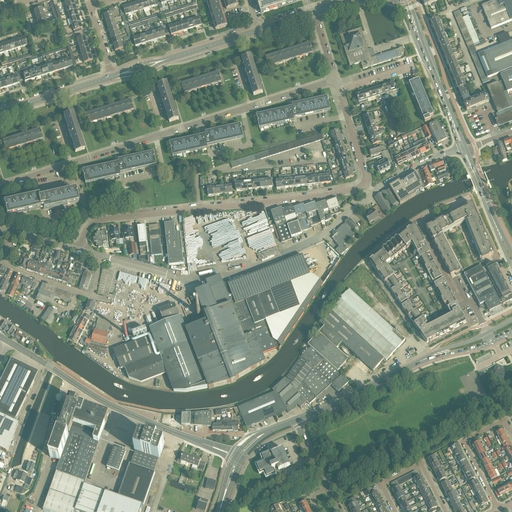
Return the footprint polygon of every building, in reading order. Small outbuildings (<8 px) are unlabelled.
[(143,10),(149,8),(147,0),(141,2),(143,10)] [(158,5),(156,0),(154,0),(153,0),(147,0),(149,8),(158,5)] [(209,8),(221,5),(219,0),(216,1),(211,3),(207,4),(209,8)] [(261,13),(300,0),(264,0),(257,2),(261,13)] [(511,2),(511,0),(498,0),(482,7),(492,30),(510,22),(511,22),(511,2)] [(137,12),(143,10),(141,2),(135,4),(137,12)] [(227,10),(239,6),(237,2),(225,6),(227,10)] [(132,14),(137,12),(135,4),(129,6),(132,14)] [(68,13),(76,11),(74,5),(66,7),(68,13)] [(221,5),(209,8),(210,13),(222,9),(221,5)] [(126,16),(132,14),(129,6),(123,8),(126,16)] [(35,17),(44,15),(42,9),(33,11),(35,17)] [(211,17),(224,13),(222,9),(210,13),(211,17)] [(70,19),(78,17),(76,11),(68,13),(70,19)] [(114,19),(112,13),(104,16),(106,22),(114,19)] [(213,21),(225,18),(224,13),(211,17),(213,21)] [(37,23),(46,21),(44,15),(35,17),(37,23)] [(70,19),(67,20),(69,26),(71,25),(80,23),(78,17),(70,19)] [(192,20),(195,28),(201,26),(199,18),(192,20)] [(214,26),(226,22),(225,18),(213,21),(214,26)] [(116,25),(114,19),(106,22),(108,28),(116,25)] [(189,30),(195,28),(192,20),(186,21),(189,30)] [(432,22),(431,23),(433,29),(435,33),(434,33),(435,35),(436,35),(439,42),(440,45),(447,42),(446,40),(443,31),(442,30),(438,20),(433,21),(432,22)] [(39,29),(48,27),(46,21),(37,23),(39,29)] [(186,21),(181,23),(183,32),(189,30),(186,21)] [(224,28),(228,26),(226,22),(214,26),(216,30),(219,29),(219,30),(224,28)] [(80,23),(71,25),(73,31),(74,31),(74,33),(82,31),(81,29),(82,29),(80,23)] [(177,34),(183,32),(181,23),(175,25),(177,34)] [(110,34),(118,31),(116,25),(108,28),(110,34)] [(171,36),(177,34),(175,25),(166,28),(168,34),(171,33),(171,36)] [(166,28),(165,26),(160,28),(160,30),(157,31),(159,39),(165,37),(165,35),(168,34),(166,28)] [(157,31),(156,28),(150,30),(151,33),(153,41),(159,39),(157,31)] [(361,28),(339,35),(349,66),(358,63),(360,63),(362,69),(373,66),(395,59),(397,58),(401,57),(400,53),(404,52),(402,46),(398,48),(398,49),(390,52),(375,56),(375,57),(373,54),(371,49),(369,50),(368,50),(362,32),(361,28)] [(118,31),(110,34),(112,39),(120,37),(118,31)] [(148,43),(153,41),(151,33),(145,35),(148,43)] [(511,68),(511,41),(511,42),(507,34),(497,38),(501,47),(478,56),(479,59),(480,62),(481,65),(482,67),(483,70),(485,73),(486,76),(487,79),(488,78),(511,69),(511,68)] [(142,45),(148,43),(145,35),(139,37),(142,45)] [(78,45),(86,43),(84,37),(76,39),(78,45)] [(120,37),(112,39),(113,45),(122,43),(120,37)] [(136,47),(142,45),(139,37),(133,39),(136,47)] [(18,40),(21,48),(27,46),(24,38),(18,40)] [(15,50),(21,48),(18,40),(12,41),(15,50)] [(9,52),(15,50),(12,41),(6,43),(9,52)] [(447,42),(440,45),(444,55),(443,56),(444,57),(444,58),(445,58),(446,61),(449,68),(456,65),(455,62),(452,54),(452,53),(448,45),(447,42)] [(3,54),(9,52),(6,43),(0,45),(3,54)] [(80,51),(88,49),(86,43),(78,45),(80,51)] [(122,43),(113,45),(115,51),(124,49),(122,43)] [(311,47),(310,47),(309,43),(265,57),(268,67),(312,53),(311,48),(311,47)] [(82,57),(90,55),(88,49),(80,51),(82,57)] [(84,63),(92,61),(90,55),(82,57),(84,63)] [(247,77),(257,74),(251,56),(242,59),(242,61),(247,77)] [(66,69),(63,61),(63,58),(57,60),(57,62),(60,71),(66,69)] [(63,61),(66,69),(72,67),(70,59),(63,61)] [(49,65),(46,66),(48,75),(54,73),(51,64),(52,64),(51,61),(48,62),(49,65)] [(54,73),(60,71),(57,62),(52,64),(51,64),(54,73)] [(456,65),(449,68),(453,78),(452,78),(453,79),(453,80),(454,80),(455,82),(456,84),(457,87),(458,90),(459,90),(465,88),(466,88),(466,87),(464,84),(461,76),(461,75),(457,67),(456,65)] [(43,76),(48,75),(46,66),(40,68),(43,76)] [(34,70),(33,68),(31,68),(32,70),(28,72),(31,80),(37,78),(34,70)] [(37,78),(43,76),(40,68),(34,70),(37,78)] [(505,93),(507,92),(511,90),(511,68),(511,69),(511,70),(500,74),(503,80),(500,81),(502,84),(505,93)] [(31,80),(28,72),(27,69),(18,72),(19,75),(21,81),(24,80),(24,82),(31,80)] [(220,75),(219,76),(218,72),(181,84),(184,93),(221,82),(220,77),(220,76),(220,75)] [(253,96),(263,93),(257,74),(247,77),(252,92),(253,96)] [(9,75),(3,77),(7,88),(13,86),(10,77),(9,75)] [(18,82),(21,81),(19,75),(16,76),(16,75),(10,77),(13,86),(19,84),(18,82)] [(429,117),(433,115),(419,79),(417,80),(414,81),(413,81),(413,82),(409,83),(424,119),(423,119),(425,123),(430,121),(430,119),(429,117)] [(511,104),(507,92),(505,93),(502,84),(500,81),(487,87),(497,113),(498,114),(498,118),(498,119),(496,119),(499,125),(511,120),(511,104)] [(163,104),(173,101),(167,83),(157,86),(158,88),(163,104)] [(388,85),(387,85),(390,92),(391,95),(392,98),(394,97),(393,92),(396,90),(396,89),(395,86),(394,84),(394,83),(388,85)] [(387,85),(381,87),(383,94),(384,94),(385,97),(388,96),(389,99),(392,98),(391,95),(390,92),(387,85)] [(381,87),(375,89),(379,102),(382,101),(381,98),(385,97),(384,94),(383,94),(381,87)] [(465,88),(459,90),(460,93),(460,94),(461,96),(461,97),(462,98),(463,101),(464,102),(464,103),(464,104),(469,102),(470,101),(470,100),(467,94),(466,91),(465,88)] [(377,103),(379,102),(375,89),(369,91),(371,98),(375,97),(377,103)] [(368,100),(371,98),(369,91),(363,93),(365,100),(366,103),(367,106),(369,105),(368,102),(368,100)] [(355,103),(365,100),(363,93),(356,95),(357,98),(354,99),(355,103)] [(467,111),(489,102),(486,94),(464,104),(467,111)] [(282,110),(256,116),(256,117),(259,127),(293,120),(292,118),(327,110),(330,109),(327,99),(327,97),(292,105),(292,106),(289,107),(289,108),(282,110)] [(133,103),(132,103),(131,100),(87,113),(90,123),(134,109),(132,104),(133,104),(133,103)] [(169,122),(179,119),(173,101),(163,104),(168,119),(169,122)] [(69,134),(79,131),(73,113),(63,116),(64,118),(69,134)] [(365,124),(373,121),(371,115),(363,117),(365,124)] [(367,130),(375,127),(373,121),(365,124),(367,130)] [(434,123),(429,126),(438,144),(446,140),(443,133),(442,133),(437,122),(434,124),(434,123)] [(206,145),(243,137),(241,126),(203,134),(203,137),(170,144),(172,155),(206,148),(206,145)] [(427,126),(423,128),(426,135),(428,139),(432,137),(427,126)] [(369,136),(377,134),(375,127),(367,130),(369,136)] [(41,132),(40,133),(39,129),(2,141),(5,150),(42,139),(41,134),(41,133),(41,132)] [(332,139),(340,137),(338,130),(330,132),(332,139)] [(75,153),(84,150),(79,131),(69,134),(74,149),(75,153)] [(377,136),(380,135),(384,134),(383,132),(380,133),(377,134),(369,136),(371,142),(372,142),(373,145),(381,142),(380,139),(379,140),(377,136)] [(334,145),(342,142),(340,137),(332,139),(334,145)] [(424,139),(420,141),(425,152),(430,150),(424,139)] [(420,141),(415,143),(421,155),(425,152),(420,141)] [(333,152),(344,148),(342,142),(334,145),(335,148),(332,149),(333,152)] [(416,157),(421,155),(415,143),(413,144),(414,147),(412,148),(416,157)] [(498,144),(497,144),(498,147),(502,162),(507,160),(507,159),(505,154),(502,145),(501,143),(498,144)] [(371,156),(381,153),(379,146),(369,149),(370,152),(369,152),(370,155),(371,155),(371,156)] [(416,157),(412,148),(410,149),(408,146),(406,147),(412,159),(416,157)] [(405,152),(403,153),(407,161),(412,159),(406,147),(404,148),(405,152)] [(338,157),(346,154),(344,148),(333,152),(334,154),(337,153),(338,157)] [(400,153),(399,151),(397,152),(402,163),(407,161),(403,153),(403,152),(400,153)] [(396,155),(391,157),(393,161),(395,160),(398,165),(402,163),(397,152),(395,153),(396,155)] [(119,173),(157,164),(154,153),(116,162),(116,164),(83,172),(86,183),(120,175),(119,173)] [(337,163),(348,160),(346,154),(338,157),(339,160),(336,161),(337,163)] [(388,164),(391,162),(388,154),(383,155),(385,160),(376,165),(380,173),(390,168),(388,164)] [(342,168),(350,166),(348,160),(337,163),(338,166),(341,165),(342,168)] [(433,164),(429,166),(431,172),(435,171),(445,167),(442,160),(437,162),(433,164)] [(339,172),(340,175),(351,171),(350,166),(342,168),(343,171),(339,172)] [(427,181),(432,179),(427,166),(418,171),(422,181),(426,179),(427,181)] [(435,177),(447,173),(445,167),(435,171),(436,176),(435,177)] [(399,181),(389,187),(393,194),(398,202),(400,205),(403,203),(411,198),(416,195),(415,194),(419,191),(423,189),(418,173),(401,183),(399,181)] [(434,178),(432,179),(433,183),(435,182),(436,182),(437,186),(441,184),(439,180),(448,176),(447,173),(435,177),(434,178)] [(273,179),(271,179),(268,179),(268,177),(265,178),(266,187),(272,187),(272,186),(273,186),(273,179)] [(242,190),(241,182),(237,182),(237,179),(233,180),(233,186),(235,186),(236,191),(242,190)] [(426,179),(422,181),(425,188),(433,184),(433,183),(432,179),(427,181),(426,179)] [(203,186),(203,188),(203,192),(207,191),(208,196),(214,195),(213,185),(210,185),(210,186),(207,186),(207,185),(203,186)] [(389,187),(382,192),(385,197),(386,196),(394,208),(399,204),(397,201),(389,187)] [(44,210),(78,202),(76,191),(42,199),(42,196),(4,205),(6,216),(40,208),(44,207),(44,210)] [(381,193),(374,198),(385,214),(393,209),(381,193)] [(331,217),(340,213),(336,200),(326,203),(331,217)] [(326,203),(325,203),(325,202),(315,205),(317,211),(321,223),(331,219),(330,217),(331,217),(326,203)] [(321,223),(317,211),(315,205),(314,203),(304,207),(307,215),(310,227),(321,223)] [(307,215),(304,207),(303,205),(293,209),(301,232),(311,228),(310,227),(307,215)] [(461,271),(441,233),(467,219),(468,221),(466,222),(482,259),(493,255),(472,205),(426,228),(451,276),(455,273),(461,271)] [(301,232),(293,209),(292,207),(282,210),(283,213),(291,237),(301,234),(301,232)] [(283,213),(282,210),(281,208),(270,212),(274,224),(273,225),(278,240),(280,239),(281,243),(292,239),(291,237),(283,213)] [(370,223),(378,216),(373,209),(364,215),(370,223)] [(350,219),(345,223),(353,232),(358,228),(350,219)] [(481,260),(482,259),(466,222),(468,221),(467,219),(441,233),(461,271),(455,273),(457,276),(458,275),(460,274),(482,263),(481,260)] [(181,233),(176,233),(175,223),(165,224),(169,266),(184,264),(181,233)] [(336,235),(332,238),(336,243),(336,244),(337,245),(339,247),(335,250),(340,256),(344,253),(348,249),(344,245),(346,243),(346,244),(356,235),(353,232),(345,223),(343,225),(342,225),(334,233),(336,235)] [(152,256),(162,255),(159,225),(149,226),(152,256)] [(369,260),(370,262),(385,283),(402,307),(405,312),(408,316),(411,321),(414,325),(427,343),(429,342),(430,343),(432,341),(432,340),(460,326),(460,327),(463,326),(462,325),(466,323),(459,309),(458,307),(456,304),(454,299),(451,294),(449,290),(446,285),(444,280),(430,253),(415,225),(409,229),(408,228),(405,230),(407,232),(399,238),(398,237),(394,241),(390,244),(386,247),(382,251),(382,252),(373,259),(371,258),(369,260)] [(145,226),(138,227),(141,257),(139,257),(139,261),(151,264),(151,262),(150,258),(150,256),(148,256),(145,226)] [(126,239),(133,238),(132,228),(125,229),(126,239)] [(112,240),(119,239),(118,229),(111,230),(112,240)] [(104,250),(109,249),(106,231),(102,231),(102,233),(97,233),(97,235),(96,235),(96,239),(95,239),(94,240),(94,243),(95,243),(97,243),(97,247),(99,247),(99,249),(104,248),(104,250)] [(152,336),(114,351),(121,369),(124,368),(129,379),(141,383),(166,373),(173,392),(186,393),(204,389),(208,389),(231,383),(231,384),(236,381),(236,380),(256,368),(265,362),(263,354),(255,334),(269,329),(274,342),(277,344),(281,347),(324,284),(323,284),(320,281),(311,276),(304,259),(303,256),(249,277),(241,280),(239,281),(232,283),(230,284),(228,285),(227,283),(223,285),(220,276),(206,282),(209,288),(196,293),(205,316),(184,324),(181,317),(150,329),(152,336)] [(25,270),(29,258),(28,257),(28,259),(22,258),(19,268),(20,268),(25,270)] [(43,263),(43,261),(42,260),(42,259),(40,259),(39,259),(39,261),(35,273),(39,275),(41,267),(41,266),(43,266),(43,265),(42,265),(43,263)] [(39,261),(38,261),(37,262),(34,261),(31,272),(35,273),(39,261)] [(45,269),(45,267),(47,261),(46,261),(45,264),(43,263),(42,265),(43,265),(43,266),(41,266),(41,267),(39,275),(43,276),(46,269),(45,269)] [(501,307),(511,301),(511,298),(494,264),(483,270),(482,270),(501,307)] [(10,278),(13,272),(1,266),(0,267),(0,271),(6,275),(5,275),(10,278)] [(482,270),(483,270),(481,266),(464,275),(481,309),(486,307),(489,313),(501,307),(482,270)] [(54,272),(52,279),(53,279),(58,281),(61,272),(61,271),(56,269),(56,271),(55,273),(54,272)] [(64,276),(66,270),(64,270),(63,272),(61,272),(58,281),(62,282),(64,276)] [(67,284),(71,271),(68,270),(66,276),(64,276),(62,282),(67,284)] [(87,291),(92,275),(85,273),(80,289),(87,291)] [(19,283),(22,276),(16,274),(13,279),(15,279),(14,280),(19,283)] [(17,288),(19,283),(14,280),(15,279),(13,279),(11,284),(12,285),(16,287),(17,288)] [(23,293),(25,294),(28,287),(31,288),(34,281),(33,281),(33,280),(31,279),(31,280),(28,279),(23,293)] [(0,286),(0,292),(1,291),(4,293),(5,289),(8,283),(3,280),(1,284),(0,286)] [(69,303),(72,294),(42,284),(40,290),(36,300),(51,306),(54,297),(69,303)] [(349,290),(330,311),(324,318),(319,323),(324,327),(342,343),(373,372),(379,366),(384,360),(385,362),(404,341),(394,331),(395,330),(396,331),(397,330),(392,326),(390,328),(370,309),(349,290)] [(84,311),(93,313),(96,304),(87,301),(84,311)] [(163,321),(179,315),(175,305),(159,311),(163,321)] [(50,326),(58,313),(49,307),(41,320),(50,326)] [(74,328),(80,317),(76,315),(70,326),(74,328)] [(12,331),(14,328),(9,326),(8,328),(5,333),(9,336),(13,338),(16,333),(12,331)] [(337,349),(342,343),(324,327),(307,346),(310,348),(338,372),(340,369),(342,367),(343,368),(345,366),(344,364),(346,362),(349,360),(337,349)] [(269,329),(255,334),(262,352),(263,354),(277,349),(274,342),(269,329)] [(106,345),(109,334),(95,330),(94,332),(93,336),(92,340),(92,341),(106,345)] [(27,338),(25,336),(18,332),(14,338),(20,342),(23,338),(26,340),(27,338)] [(77,344),(80,339),(71,334),(68,339),(69,339),(68,340),(77,344)] [(14,422),(26,397),(38,372),(10,359),(0,380),(0,449),(4,452),(4,451),(4,452),(5,452),(6,452),(7,452),(13,438),(11,437),(18,424),(14,422)] [(505,370),(506,368),(498,365),(495,367),(494,371),(496,372),(494,376),(503,379),(506,370),(505,370)] [(300,408),(307,403),(284,379),(279,384),(298,405),(300,408)] [(288,414),(298,405),(279,384),(272,390),(273,391),(272,391),(286,411),(287,411),(288,414)] [(266,420),(286,411),(272,391),(269,393),(270,394),(257,400),(266,420)] [(85,482),(102,434),(109,415),(80,405),(80,404),(79,404),(81,400),(76,398),(75,402),(70,401),(50,458),(60,461),(43,511),(47,511),(75,511),(76,511),(84,486),(86,482),(85,482)] [(256,424),(266,420),(257,400),(247,404),(256,424)] [(247,428),(256,424),(247,404),(238,408),(247,428)] [(181,425),(210,427),(211,412),(181,414),(181,425)] [(217,432),(222,432),(222,421),(215,421),(215,425),(212,425),(212,431),(217,431),(217,432)] [(499,439),(505,436),(502,430),(496,433),(499,439)] [(143,506),(155,473),(154,473),(158,460),(159,460),(165,445),(157,442),(159,435),(154,433),(152,438),(148,436),(147,439),(140,436),(134,451),(135,452),(131,465),(130,464),(118,498),(143,506)] [(502,445),(508,442),(505,436),(499,439),(502,445)] [(476,451),(484,446),(483,443),(480,445),(479,442),(473,445),(476,451)] [(505,450),(511,447),(508,442),(502,445),(505,450)] [(124,452),(126,447),(118,444),(116,449),(114,448),(107,467),(119,472),(126,453),(124,452)] [(457,444),(448,449),(451,455),(453,454),(453,453),(460,450),(457,444)] [(486,451),(485,448),(484,446),(476,451),(479,457),(485,454),(487,453),(486,451)] [(505,450),(500,453),(501,455),(502,456),(507,454),(508,456),(511,454),(511,449),(511,447),(505,450)] [(281,469),(290,466),(283,449),(271,453),(270,451),(260,455),(262,461),(254,464),(259,475),(263,473),(265,479),(277,474),(276,471),(277,471),(280,472),(281,469)] [(460,450),(453,453),(453,454),(455,457),(454,458),(454,459),(455,460),(456,459),(463,455),(460,450)] [(186,463),(189,456),(183,454),(182,456),(179,455),(177,462),(181,463),(181,462),(186,463)] [(485,454),(479,457),(482,462),(488,459),(488,460),(490,458),(493,457),(493,456),(491,457),(490,455),(489,456),(489,455),(486,456),(485,454)] [(459,464),(466,461),(463,455),(456,459),(459,464)] [(192,466),(195,458),(189,456),(186,463),(192,466)] [(430,459),(428,460),(431,465),(437,462),(434,456),(431,458),(430,459)] [(201,470),(203,463),(200,462),(201,460),(195,458),(192,466),(198,468),(197,469),(201,470)] [(491,465),(488,460),(488,459),(482,462),(485,468),(491,465)] [(437,462),(431,465),(434,471),(440,467),(442,466),(439,461),(437,462)] [(462,470),(469,466),(466,461),(459,464),(461,468),(459,469),(460,471),(462,470)] [(16,471),(13,478),(13,479),(16,480),(16,481),(23,484),(25,485),(24,485),(24,487),(23,488),(23,489),(24,489),(27,490),(29,486),(32,479),(30,478),(34,465),(28,463),(25,472),(27,472),(27,474),(26,474),(24,473),(19,471),(19,472),(16,471)] [(488,474),(494,471),(491,465),(485,468),(488,474)] [(465,475),(471,472),(469,466),(462,470),(465,475)] [(436,476),(443,473),(440,467),(434,471),(436,476)] [(494,471),(488,474),(491,480),(499,475),(496,470),(494,471)] [(471,472),(465,475),(467,479),(464,480),(466,482),(475,478),(471,472)] [(412,473),(410,474),(413,479),(416,484),(423,481),(420,475),(418,476),(415,478),(412,473)] [(439,482),(446,478),(443,473),(436,476),(439,482)] [(214,491),(217,482),(208,480),(205,489),(214,491)] [(472,489),(479,486),(476,480),(469,484),(472,489)] [(425,486),(423,481),(416,484),(409,487),(410,490),(417,486),(419,490),(425,486)] [(447,481),(441,485),(444,490),(450,487),(447,481)] [(394,482),(391,483),(393,489),(392,490),(395,495),(401,492),(399,486),(396,487),(394,482)] [(508,485),(502,487),(506,494),(511,491),(508,485)] [(16,486),(14,492),(21,494),(22,490),(23,490),(23,489),(23,488),(16,486)] [(140,511),(143,506),(118,498),(84,486),(76,511),(78,511),(140,511)] [(412,493),(413,495),(415,493),(416,493),(418,492),(420,492),(421,495),(428,491),(425,486),(419,490),(415,492),(412,493)] [(475,495),(482,491),(479,486),(472,489),(475,495)] [(450,487),(444,490),(447,496),(453,492),(450,487)] [(502,487),(494,492),(497,497),(499,496),(500,497),(506,494),(502,487)] [(371,488),(365,492),(367,496),(368,496),(370,501),(379,496),(376,491),(374,492),(371,488)] [(404,497),(403,494),(404,493),(406,491),(409,490),(408,488),(401,492),(395,495),(397,501),(404,497)] [(421,495),(417,497),(418,499),(421,498),(422,497),(424,500),(431,497),(428,491),(421,495)] [(453,492),(447,496),(450,501),(456,498),(459,497),(456,491),(453,492)] [(478,501),(485,497),(482,491),(475,495),(478,501)] [(404,497),(397,501),(400,506),(407,502),(409,501),(407,498),(409,497),(409,496),(408,495),(404,497)] [(370,501),(368,502),(369,505),(374,502),(375,505),(382,502),(379,496),(370,501)] [(420,502),(421,504),(424,503),(425,502),(427,505),(434,502),(431,497),(424,500),(423,501),(420,502)] [(481,506),(488,503),(485,497),(478,501),(481,506)] [(354,498),(347,501),(349,505),(348,506),(351,511),(358,508),(359,507),(354,498)] [(456,498),(450,501),(452,507),(459,503),(456,498)] [(202,511),(205,511),(208,502),(200,499),(196,510),(202,511)] [(407,502),(400,506),(403,511),(410,508),(408,505),(410,504),(412,502),(411,500),(409,501),(407,502)] [(302,510),(308,507),(305,501),(299,504),(302,510)] [(375,505),(371,508),(372,510),(374,509),(376,507),(378,511),(385,507),(382,502),(375,505)] [(423,507),(420,509),(421,511),(424,509),(427,508),(428,507),(430,511),(429,511),(434,511),(436,511),(435,508),(437,507),(434,502),(427,505),(423,507)] [(459,503),(452,507),(455,511),(456,511),(462,509),(459,503)]
